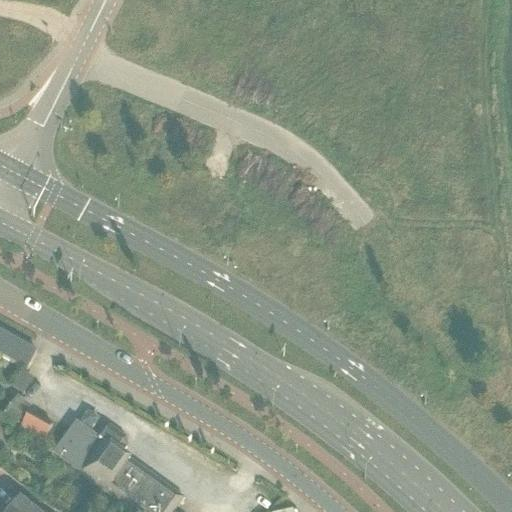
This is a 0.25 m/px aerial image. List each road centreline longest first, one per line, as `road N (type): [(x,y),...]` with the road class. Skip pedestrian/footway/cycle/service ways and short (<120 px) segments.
road 1 (secondary): [(511,506),(437,435),(271,316),(14,170)]
road 2 (secondary): [(0,223),(295,391),(362,439),(439,511)]
road 3 (tertiary): [(0,293),(231,430),(336,511)]
